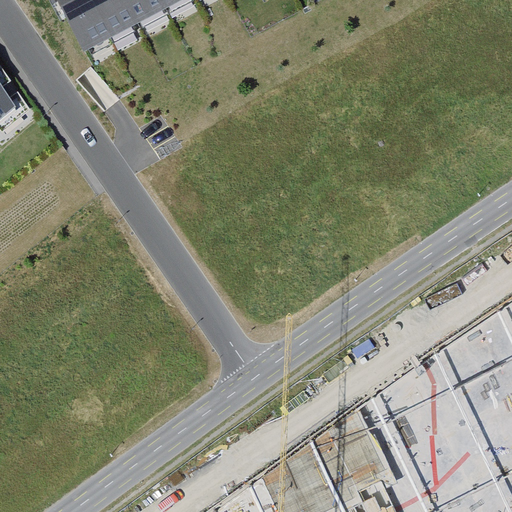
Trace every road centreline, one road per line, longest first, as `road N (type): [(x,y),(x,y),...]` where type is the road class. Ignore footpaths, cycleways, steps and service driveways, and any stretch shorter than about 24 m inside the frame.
road 1 (residential): [(0,5),(255,377)]
road 2 (tertiary): [(511,199),(255,377)]
road 3 (tertiary): [(255,377),(71,511)]
